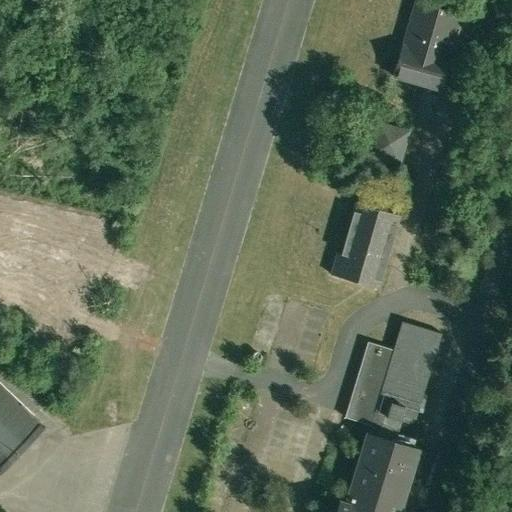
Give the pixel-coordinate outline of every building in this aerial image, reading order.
[(416,2),(408,32),(403,46),(401,46),(393,76),(440,90),(449,59),(447,59),(460,14),(416,2)] [(378,126),(367,123),(359,150),(365,151),(371,153),(370,155),(399,163),(408,132),(379,124),(378,126)] [(377,288),(380,278),(399,215),(357,203),(341,254),(338,253),(331,275),(377,288)] [(414,425),(425,389),(442,333),(401,321),(393,349),(373,413),(401,421),(414,425)] [(401,421),(373,413),(393,349),(367,341),(367,343),(344,417),(365,423),(366,423),(371,425),(369,432),(367,431),(367,433),(365,433),(364,435),(366,435),(362,448),(346,503),(342,502),(339,501),(339,502),(336,511),(399,511),(400,511),(401,511),(403,508),(401,508),(411,473),(420,476),(427,452),(412,447),(395,442),(401,421)] [(0,474),(44,429),(0,387),(0,474)] [(343,425),(335,432),(341,438),(348,431),(343,425)]
